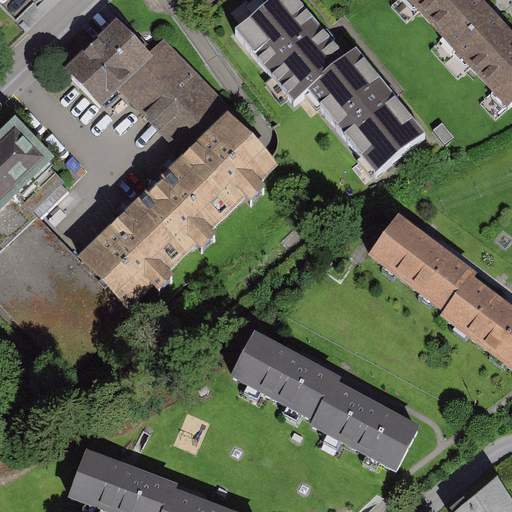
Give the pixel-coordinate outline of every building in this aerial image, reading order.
[(293,0),(276,0),(227,39),(289,117),(302,107),(369,192),(425,148),(350,54),(342,61),(293,0)] [(511,31),(484,0),(413,0),(511,111),(511,31)] [(123,25),(70,75),(108,117),(126,102),(188,169),(235,124),(239,120),(171,47),(157,61),(123,25)] [(0,312),(67,382),(284,175),(264,154),(235,124),(83,269),(39,222),(0,258),(0,312)] [(0,231),(65,170),(25,129),(0,153),(0,231)] [(483,279),(402,220),(371,261),(449,318),(446,322),(511,370),(511,309),(478,285),(483,279)] [(338,381),(249,335),(226,380),(312,424),(309,430),(395,474),(418,430),(335,387),(338,381)] [(182,486),(89,451),(70,502),(96,511),(233,511),(182,493),(182,486)] [(511,511),(511,495),(509,491),(476,511),(511,511)]
